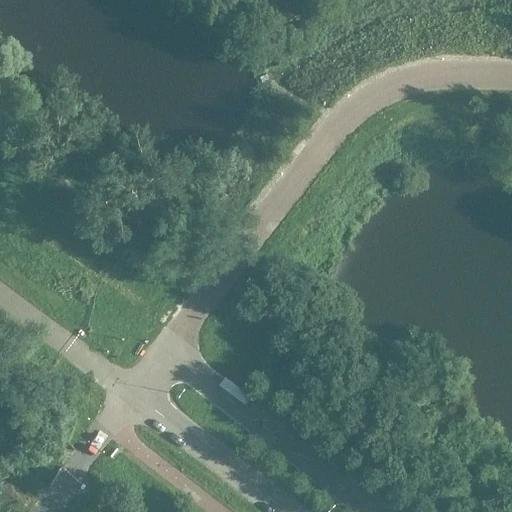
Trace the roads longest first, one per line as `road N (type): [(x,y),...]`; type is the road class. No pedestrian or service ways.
road 1 (unclassified): [(164,349),(371,94),(422,76),(511,73)]
road 2 (unclassified): [(373,511),(164,349)]
road 3 (track): [(0,209),(71,252),(172,338)]
road 4 (unclassified): [(131,392),(285,511)]
